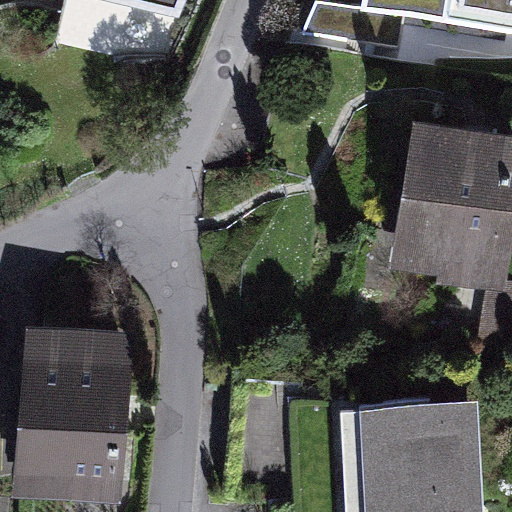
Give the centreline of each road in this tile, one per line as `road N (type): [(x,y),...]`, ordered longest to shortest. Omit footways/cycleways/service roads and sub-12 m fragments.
road 1 (residential): [(184,511),(187,345),(170,203)]
road 2 (residential): [(170,203),(251,0)]
road 3 (residential): [(170,203),(91,207),(0,246)]
